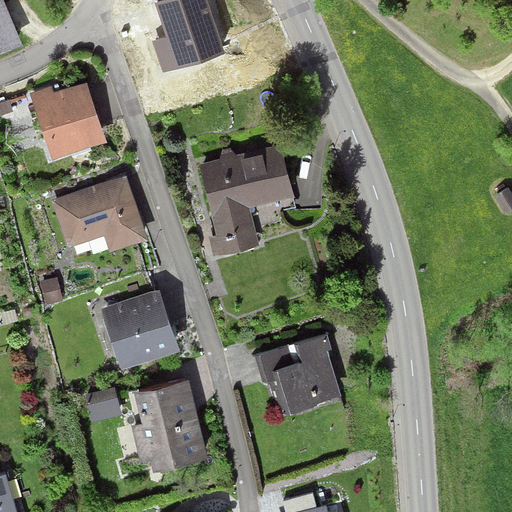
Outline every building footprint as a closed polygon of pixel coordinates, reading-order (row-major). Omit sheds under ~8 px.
[(4,0),(0,0),(0,54),(23,46),(4,0)] [(225,54),(207,0),(155,0),(157,2),(155,3),(166,37),(152,41),(163,74),(225,54)] [(31,93),(53,160),(108,142),(88,82),(54,93),(52,86),(31,93)] [(0,115),(13,111),(9,100),(0,102),(0,115)] [(219,159),(199,164),(212,215),(216,234),(209,236),(214,256),(260,246),(255,227),(249,207),(293,197),(295,197),(280,144),(236,155),(230,147),(222,149),(219,159)] [(128,175),(53,200),(69,248),(105,236),(111,252),(149,240),(128,175)] [(511,199),(502,186),(494,191),(507,209),(511,205),(511,199)] [(296,207),(293,197),(249,207),(255,227),(281,220),(279,211),(296,207)] [(41,282),(47,305),(64,300),(58,277),(41,282)] [(161,289),(101,308),(122,370),(181,351),(161,289)] [(327,334),(260,355),(269,384),(273,398),(278,401),(284,414),(291,415),(317,405),(317,404),(341,396),(327,350),(331,349),(327,334)] [(207,461),(189,382),(134,394),(141,425),(132,427),(140,463),(152,460),(155,472),(207,461)] [(115,387),(85,394),(92,422),(122,415),(115,387)] [(17,511),(6,473),(0,475),(0,511),(17,511)] [(286,511),(299,511),(317,507),(313,493),(284,501),(286,511)]
